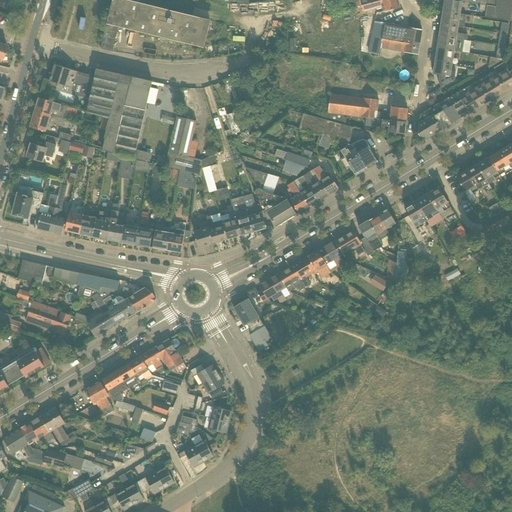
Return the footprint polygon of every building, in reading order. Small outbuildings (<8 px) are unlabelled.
[(204,48),(211,20),(128,0),(112,0),(107,24),(119,27),(204,48)] [(383,12),(400,8),(398,0),(381,0),(362,6),(363,10),(364,12),(382,7),(383,12)] [(454,0),(445,0),(444,11),(460,14),(462,1),(454,0)] [(487,6),(486,11),(485,18),(511,22),(511,16),(511,0),(495,0),(495,7),(487,6)] [(444,11),(442,23),(458,26),(465,27),(467,15),(460,14),(444,11)] [(419,55),(422,30),(406,27),(375,21),(368,52),(379,55),(380,46),(395,48),(395,49),(399,49),(399,45),(406,46),(405,53),(419,55)] [(457,29),(458,26),(442,23),(440,36),(465,40),(467,40),(468,34),(457,33),(458,29),(457,29)] [(501,33),(507,34),(509,24),(502,23),(501,33)] [(102,43),(101,49),(113,52),(119,27),(107,24),(102,43)] [(505,46),(507,34),(501,33),(499,45),(505,46)] [(438,48),(455,51),(463,52),(465,40),(440,36),(438,48)] [(229,43),(214,46),(214,57),(229,55),(229,43)] [(497,57),(504,58),(505,46),(499,45),(497,57)] [(453,63),(455,51),(438,48),(436,61),(453,63)] [(504,58),(497,57),(496,58),(491,57),(489,68),(503,60),(504,58)] [(503,92),(511,86),(511,57),(494,69),(496,72),(496,71),(503,82),(498,85),(503,92)] [(438,82),(441,87),(455,79),(456,71),(451,70),(453,63),(436,61),(434,74),(440,75),(438,82)] [(51,79),(50,81),(73,88),(75,82),(84,85),(81,96),(90,99),(94,79),(77,74),(78,72),(55,65),(52,76),(51,76),(50,78),(51,79)] [(135,158),(152,81),(97,69),(94,79),(90,99),(87,112),(110,119),(103,150),(135,158)] [(481,80),(493,98),(503,92),(498,85),(503,82),(496,71),(496,72),(481,80)] [(479,107),(493,98),(481,80),(472,85),(480,97),(475,100),(479,107)] [(458,93),(470,112),(479,107),(475,100),(480,97),(472,85),(458,93)] [(435,97),(442,93),(440,89),(433,92),(435,97)] [(406,123),(408,109),(392,107),(391,115),(386,115),(387,113),(377,112),(379,100),(363,98),(331,93),(329,114),(347,116),(348,115),(361,117),(378,119),(378,120),(406,123)] [(448,98),(461,118),(470,112),(458,93),(448,98)] [(66,120),(68,114),(74,116),(77,109),(39,98),(35,110),(49,115),(50,115),(65,119),(66,120)] [(452,123),(461,118),(448,98),(439,103),(452,123)] [(439,103),(432,107),(431,108),(443,129),(452,123),(439,103)] [(434,134),(443,129),(431,108),(422,114),(434,134)] [(35,110),(30,127),(46,132),(48,123),(62,127),(65,119),(50,115),(49,115),(35,110)] [(177,115),(167,113),(165,123),(175,125),(177,115)] [(349,144),(354,127),(345,125),(328,120),(304,114),(300,129),(349,144)] [(345,125),(347,116),(329,114),(328,120),(345,125)] [(421,114),(421,115),(420,123),(419,134),(422,139),(425,140),(434,134),(422,114),(421,114)] [(197,121),(177,117),(166,166),(185,171),(189,157),(197,121)] [(389,126),(389,132),(405,134),(406,123),(378,120),(377,125),(389,126)] [(72,135),(61,132),(59,138),(71,141),(72,135)] [(60,146),(69,149),(71,143),(62,140),(60,146)] [(367,168),(378,162),(365,141),(363,140),(353,146),(358,154),(359,154),(367,168)] [(53,158),(57,145),(45,142),(43,147),(31,144),(27,157),(40,161),(42,154),(53,158)] [(347,147),(345,148),(341,151),(345,157),(341,159),(347,169),(351,167),(356,175),(367,168),(359,154),(358,154),(353,146),(348,144),(347,147)] [(511,144),(500,151),(511,170),(511,144)] [(92,158),(94,150),(95,148),(85,145),(82,156),(92,158)] [(136,158),(150,161),(151,154),(138,151),(136,158)] [(500,175),(505,172),(507,174),(511,170),(500,151),(489,157),(500,175)] [(307,168),(310,161),(303,158),(288,153),(285,160),(286,161),(305,167),(307,168)] [(202,160),(203,176),(204,194),(223,189),(217,165),(218,165),(215,155),(202,160)] [(167,158),(159,156),(157,164),(165,166),(167,158)] [(118,177),(133,180),(137,161),(122,157),(118,177)] [(203,176),(202,160),(189,157),(185,171),(203,176)] [(489,184),(489,183),(496,179),(495,178),(500,175),(489,157),(478,164),(489,184)] [(136,170),(148,172),(150,162),(138,160),(136,170)] [(286,161),(283,169),(294,172),(299,174),(305,167),(286,161)] [(478,190),(484,186),(489,184),(478,164),(467,171),(478,190)] [(153,166),(151,176),(162,178),(163,167),(153,166)] [(329,195),(339,189),(331,175),(327,178),(319,166),(313,170),(321,182),(320,182),(321,182),(329,195)] [(259,189),(262,190),(267,174),(246,167),(260,189),(259,189)] [(292,177),(294,172),(283,169),(282,173),(292,177)] [(171,170),(170,174),(166,174),(165,182),(175,185),(177,176),(176,176),(177,171),(171,170)] [(180,171),(178,185),(178,186),(194,188),(195,180),(191,173),(181,170),(180,171)] [(313,170),(309,172),(304,176),(319,201),(329,195),(321,182),(320,182),(321,182),(313,170)] [(456,177),(465,191),(470,188),(473,193),(478,190),(467,171),(456,177)] [(68,184),(74,185),(77,174),(71,173),(68,184)] [(309,207),(319,201),(304,176),(298,179),(294,181),(299,189),(309,207)] [(53,179),(51,185),(60,187),(61,181),(53,179)] [(299,213),(309,207),(299,189),(294,181),(288,185),(295,197),(291,200),(299,213)] [(50,232),(62,235),(65,219),(60,217),(67,186),(61,184),(58,196),(50,232)] [(440,214),(451,208),(439,187),(439,188),(428,194),(440,214)] [(255,192),(276,226),(276,227),(287,221),(270,193),(262,190),(259,189),(255,192)] [(39,215),(39,212),(44,194),(29,190),(25,195),(18,193),(14,210),(18,211),(16,216),(25,218),(26,212),(39,215)] [(297,215),(287,199),(273,194),(270,193),(287,221),(297,215)] [(50,215),(41,212),(37,229),(50,232),(58,196),(50,194),(48,206),(50,206),(49,212),(51,213),(50,215)] [(428,194),(416,201),(427,221),(428,223),(431,227),(444,220),(443,219),(442,219),(440,214),(428,194)] [(416,227),(427,221),(416,201),(405,208),(416,227)] [(254,232),(266,228),(260,205),(256,207),(247,209),(254,232)] [(84,209),(83,214),(83,215),(80,234),(93,237),(96,220),(97,217),(94,216),(95,211),(84,209)] [(247,209),(235,213),(241,235),(254,232),(247,209)] [(396,223),(388,209),(378,215),(390,234),(395,231),(392,225),(396,223)] [(124,226),(123,226),(124,220),(118,219),(119,211),(112,210),(111,219),(107,240),(122,242),(124,226)] [(70,213),(66,230),(80,234),(83,215),(70,213)] [(220,213),(211,216),(206,217),(207,222),(213,243),(227,239),(223,223),(222,220),(221,217),(220,213)] [(235,213),(228,215),(221,217),(222,220),(223,223),(227,239),(241,235),(235,213)] [(137,245),(150,247),(153,230),(154,226),(148,224),(149,217),(142,215),(141,223),(137,245)] [(380,241),(390,234),(378,215),(369,220),(368,221),(380,241)] [(511,222),(508,216),(483,230),(496,251),(508,244),(504,238),(511,233),(511,222)] [(93,237),(107,240),(111,219),(106,218),(105,222),(96,220),(93,237)] [(124,226),(122,242),(137,245),(141,223),(128,221),(127,225),(125,225),(124,226)] [(359,226),(365,237),(361,240),(365,247),(373,251),(374,251),(383,246),(383,245),(380,241),(368,221),(359,226)] [(200,230),(194,232),(197,241),(194,241),(196,248),(213,243),(207,222),(199,224),(200,230)] [(432,235),(435,233),(431,227),(428,223),(426,225),(432,235)] [(409,269),(405,268),(407,252),(406,252),(407,238),(408,225),(401,224),(398,252),(397,263),(396,271),(395,282),(395,283),(394,299),(400,300),(402,284),(408,284),(409,269)] [(170,228),(164,227),(157,226),(153,248),(167,250),(170,228)] [(463,227),(452,234),(458,244),(469,237),(463,227)] [(167,250),(182,252),(185,231),(170,228),(167,250)] [(360,241),(353,230),(335,241),(344,255),(354,249),(358,255),(366,251),(369,256),(373,251),(365,247),(361,240),(360,241)] [(335,241),(321,249),(318,251),(332,272),(345,265),(340,257),(344,255),(335,241)] [(318,251),(304,259),(313,272),(312,272),(314,275),(318,273),(322,278),(331,272),(332,272),(318,251)] [(299,280),(299,279),(302,278),(312,272),(313,272),(304,259),(289,268),(294,274),(295,274),(299,280)] [(387,271),(396,271),(397,263),(389,259),(387,271)] [(19,279),(35,283),(37,276),(44,278),(45,275),(45,273),(47,265),(23,260),(21,268),(19,279)] [(47,276),(78,285),(80,273),(79,273),(50,266),(48,274),(47,276)] [(299,291),(304,288),(299,280),(295,274),(294,274),(289,268),(278,274),(289,292),(297,288),(298,290),(299,291)] [(116,296),(119,282),(80,273),(78,285),(80,285),(100,291),(111,295),(116,297),(116,296)] [(278,274),(260,285),(263,290),(258,293),(264,302),(264,301),(270,303),(271,302),(269,297),(271,296),(274,300),(277,298),(280,303),(286,300),(285,298),(290,294),(289,292),(278,274)] [(42,285),(44,278),(37,276),(35,283),(42,285)] [(388,283),(384,280),(378,289),(383,291),(388,283)] [(100,291),(80,285),(78,295),(90,298),(93,296),(97,294),(101,298),(109,310),(118,324),(127,319),(118,305),(116,306),(110,296),(111,295),(100,291)] [(124,287),(122,296),(129,299),(137,313),(155,302),(156,298),(152,292),(145,288),(141,290),(133,295),(129,288),(124,287)] [(29,301),(29,300),(31,293),(20,289),(17,297),(26,300),(29,301)] [(93,296),(103,313),(99,315),(108,330),(118,324),(109,310),(101,298),(97,294),(93,296)] [(118,305),(127,319),(137,313),(129,299),(122,296),(119,296),(118,296),(116,296),(116,297),(111,295),(110,296),(116,306),(118,305)] [(262,322),(248,299),(234,308),(244,325),(247,323),(250,329),(262,322)] [(59,310),(33,301),(30,308),(26,322),(65,335),(72,316),(71,315),(59,311),(59,310)] [(326,306),(322,317),(329,320),(333,309),(326,306)] [(0,325),(1,326),(8,328),(12,316),(0,311),(0,325)] [(99,315),(89,321),(87,323),(96,337),(108,330),(99,315)] [(376,322),(384,326),(387,319),(379,315),(376,322)] [(250,335),(256,344),(259,350),(274,341),(262,322),(250,329),(253,334),(250,335)] [(370,333),(380,337),(384,327),(374,323),(370,333)] [(171,341),(170,339),(169,339),(155,348),(161,359),(162,358),(170,371),(176,368),(179,372),(186,367),(175,348),(179,346),(180,345),(180,343),(178,339),(176,339),(174,339),(171,341)] [(26,344),(16,351),(19,356),(30,350),(26,344)] [(0,393),(10,388),(9,385),(25,375),(27,378),(51,363),(41,348),(36,351),(35,350),(0,371),(0,393)] [(164,369),(163,366),(159,360),(161,359),(155,348),(140,356),(141,357),(147,367),(149,370),(152,372),(156,370),(160,373),(165,371),(164,369)] [(11,361),(7,356),(0,360),(0,361),(3,366),(11,361)] [(138,377),(144,373),(149,370),(147,367),(141,357),(130,364),(138,377)] [(129,388),(140,381),(140,380),(138,377),(130,364),(118,371),(129,388)] [(201,364),(191,371),(194,376),(197,374),(203,384),(219,374),(213,364),(205,369),(201,364)] [(103,380),(109,390),(108,390),(114,400),(117,401),(121,402),(123,394),(121,392),(129,388),(118,371),(103,380)] [(209,393),(225,384),(219,374),(203,384),(209,393)] [(114,410),(110,404),(106,397),(109,395),(101,381),(85,390),(94,404),(96,403),(104,416),(114,410)] [(179,385),(164,381),(162,390),(177,394),(179,385)] [(132,422),(138,424),(143,409),(136,407),(121,402),(117,401),(115,406),(119,407),(118,411),(128,414),(129,411),(135,413),(132,422)] [(170,407),(160,404),(156,402),(153,410),(167,414),(170,407)] [(66,423),(56,407),(41,417),(50,432),(51,431),(53,430),(61,443),(68,438),(61,426),(66,423)] [(229,422),(232,411),(214,407),(211,418),(229,422)] [(181,422),(196,426),(197,420),(183,416),(181,422)] [(45,443),(55,437),(51,431),(50,432),(41,417),(30,423),(39,439),(41,437),(45,443)] [(208,429),(226,433),(229,422),(211,418),(208,429)] [(177,432),(189,436),(190,431),(194,432),(196,426),(181,422),(180,422),(177,432)] [(41,446),(45,443),(41,437),(39,439),(30,423),(20,429),(29,444),(30,444),(36,440),(39,445),(41,446)] [(141,438),(153,442),(156,433),(144,428),(141,438)] [(20,429),(4,439),(12,453),(23,447),(29,457),(44,461),(43,463),(63,468),(67,454),(67,453),(60,451),(60,453),(47,450),(46,452),(32,448),(30,444),(29,444),(20,429)] [(195,444),(202,440),(200,435),(192,439),(195,444)] [(204,462),(214,456),(205,440),(195,445),(204,462)] [(135,454),(138,447),(126,443),(124,451),(135,454)] [(195,445),(179,454),(181,458),(187,455),(194,467),(204,462),(195,445)] [(106,456),(97,454),(95,460),(104,463),(106,456)] [(82,469),(85,458),(71,455),(68,466),(82,469)] [(166,466),(165,466),(156,472),(165,488),(175,483),(166,466)] [(155,494),(165,488),(156,472),(141,480),(147,491),(152,489),(155,494)] [(12,477),(3,497),(14,502),(23,482),(12,477)] [(94,488),(91,483),(89,479),(66,493),(71,495),(74,500),(94,488)] [(134,505),(144,500),(141,494),(147,491),(141,480),(125,488),(134,505)] [(124,511),(134,505),(125,488),(115,494),(119,501),(114,504),(116,508),(121,505),(124,511)] [(60,511),(63,507),(29,491),(23,502),(28,504),(24,511),(60,511)] [(114,504),(110,497),(95,505),(98,511),(111,511),(116,508),(114,504)]
